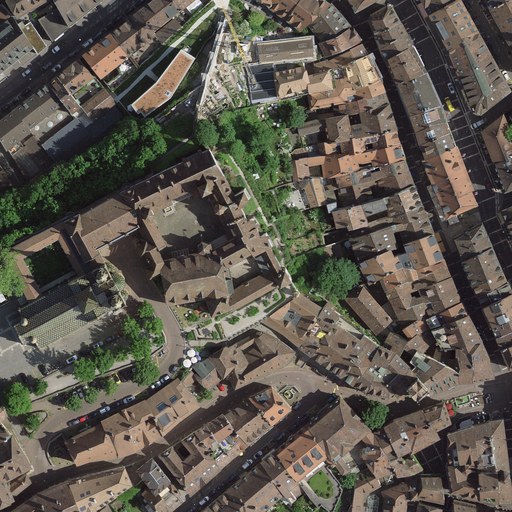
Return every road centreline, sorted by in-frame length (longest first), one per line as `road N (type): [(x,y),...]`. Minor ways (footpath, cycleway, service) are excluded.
road 1 (residential): [(187,511),(309,404),(312,391),(297,377),(202,415),(152,452),(48,476)]
road 2 (residential): [(48,476),(33,449),(44,432),(154,380),(172,363),(177,339),(150,289)]
road 3 (tertiary): [(0,101),(127,0)]
